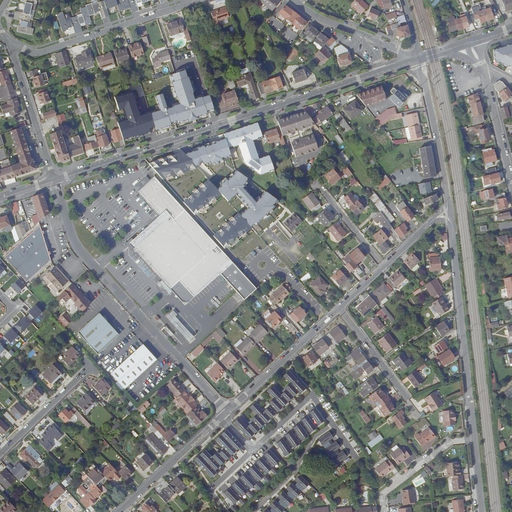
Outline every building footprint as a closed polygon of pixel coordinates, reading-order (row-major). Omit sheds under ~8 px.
[(27,0),(25,0),(20,0),(20,3),(25,3),(22,14),(15,13),(13,20),(20,21),(19,27),(18,27),(17,32),(32,36),(34,30),(27,28),(29,23),(30,24),(31,17),(30,16),(32,11),(34,12),(37,3),(35,2),(35,0),(27,0)] [(63,16),(58,18),(63,32),(68,30),(68,29),(73,27),(75,35),(82,32),(80,25),(85,23),(86,25),(91,23),(89,17),(95,15),(94,13),(99,12),(101,19),(109,17),(106,10),(117,6),(119,12),(126,10),(125,8),(130,7),(132,14),(139,11),(137,4),(140,3),(140,4),(151,0),(159,0),(161,4),(167,2),(166,0),(123,0),(122,0),(108,0),(109,0),(105,2),(104,1),(96,3),(96,5),(92,6),(91,4),(86,6),(86,7),(80,9),(82,17),(77,18),(77,17),(70,19),(71,20),(65,22),(63,16)] [(280,2),(277,0),(261,0),(261,1),(273,10),(280,2)] [(363,12),(370,6),(363,0),(356,0),(353,3),(363,12)] [(432,0),(435,8),(443,0),(442,0),(432,0)] [(511,0),(503,0),(507,12),(511,10),(511,0)] [(286,6),(285,6),(283,5),(277,12),(301,30),(307,22),(286,6)] [(483,22),(488,21),(484,11),(484,9),(482,5),(474,8),(478,19),(482,18),(483,22)] [(232,18),(229,8),(213,13),(217,25),(221,24),(220,22),(232,18)] [(376,21),(381,12),(372,8),(368,17),(376,21)] [(496,18),(492,8),(489,10),(484,11),(488,21),(496,18)] [(390,20),(398,16),(397,11),(387,15),(390,20)] [(472,27),(468,15),(462,17),(466,29),(472,27)] [(460,29),(461,30),(466,29),(462,17),(458,19),(457,17),(450,19),(451,23),(450,23),(453,31),(460,29)] [(173,36),(186,32),(187,35),(189,41),(193,40),(189,28),(185,29),(182,21),(169,25),(173,36)] [(395,36),(399,35),(397,28),(401,26),(400,23),(387,26),(389,35),(392,34),(392,35),(394,35),(395,36)] [(304,39),(307,35),(314,40),(320,32),(309,24),(300,36),(304,39)] [(408,24),(401,26),(397,28),(399,35),(400,38),(411,35),(408,24)] [(324,47),(330,39),(323,34),(316,41),(324,47)] [(152,47),(149,37),(144,38),(147,48),(152,47)] [(337,40),(333,37),(328,43),(332,46),(337,40)] [(134,58),(146,54),(143,44),(136,46),(135,44),(130,46),(134,58)] [(510,67),(511,67),(511,44),(497,49),(496,61),(509,68),(510,67)] [(327,50),(328,49),(325,46),(317,55),(326,63),(333,55),(327,50)] [(168,49),(169,52),(170,56),(176,54),(174,47),(168,49)] [(342,66),(353,63),(349,49),(346,47),(336,50),(342,66)] [(301,53),(295,48),(288,57),(296,50),(300,54),(301,53)] [(120,51),(116,53),(120,65),(132,61),(128,50),(121,53),(120,51)] [(296,50),(288,57),(294,61),(300,54),(296,50)] [(83,53),(84,57),(87,66),(94,63),(90,51),(83,53)] [(68,52),(57,55),(61,69),(74,65),(73,63),(72,63),(68,52)] [(171,58),(170,56),(169,52),(159,55),(160,59),(154,61),(156,69),(163,68),(162,63),(172,60),(171,58)] [(113,54),(106,56),(110,68),(117,65),(113,54)] [(103,70),(110,68),(106,56),(99,59),(103,70)] [(77,59),(80,68),(87,66),(84,57),(77,59)] [(185,63),(179,65),(181,73),(188,70),(196,68),(201,66),(199,60),(195,61),(195,62),(186,66),(185,63)] [(197,72),(202,87),(207,85),(201,66),(196,68),(197,72)] [(240,75),(240,77),(252,73),(251,68),(241,71),(242,74),(240,75)] [(309,79),(305,69),(293,73),(297,83),(309,79)] [(189,75),(188,70),(181,73),(189,97),(196,95),(189,75)] [(0,81),(1,82),(4,88),(12,85),(11,81),(11,80),(9,75),(7,76),(6,72),(5,72),(3,73),(0,74),(0,81)] [(260,98),(252,73),(240,77),(237,78),(240,87),(249,84),(255,100),(260,98)] [(38,89),(46,86),(45,81),(49,79),(47,74),(43,75),(43,76),(34,79),(38,89)] [(260,85),(263,94),(290,86),(285,76),(260,85)] [(501,81),(496,85),(497,88),(506,101),(511,97),(511,92),(511,93),(511,91),(511,90),(511,89),(509,89),(505,83),(501,81)] [(16,94),(12,85),(4,88),(0,88),(0,93),(2,98),(7,97),(8,96),(9,100),(16,98),(15,94),(16,94)] [(388,100),(383,87),(358,95),(367,107),(388,100)] [(391,91),(394,95),(391,98),(400,107),(407,99),(398,90),(398,91),(395,88),(391,91)] [(242,101),(239,90),(235,92),(224,95),(227,106),(242,101)] [(43,105),(52,102),(48,92),(39,95),(39,96),(39,97),(39,98),(40,99),(41,100),(43,105)] [(155,124),(152,114),(151,112),(142,115),(139,116),(134,102),(137,101),(134,92),(116,98),(120,110),(126,108),(129,120),(123,121),(124,123),(119,124),(124,140),(129,138),(129,139),(136,137),(136,138),(157,131),(155,124)] [(476,124),(487,122),(481,96),(470,99),(471,105),(473,105),(476,117),(474,117),(476,124)] [(21,105),(18,98),(16,98),(8,101),(9,104),(1,106),(4,114),(11,112),(12,116),(20,113),(18,106),(21,105)] [(184,109),(181,98),(167,103),(171,113),(184,109)] [(364,110),(356,101),(345,110),(352,120),(364,110)] [(209,112),(205,102),(192,106),(196,117),(209,112)] [(322,112),(315,117),(320,125),(335,114),(328,105),(321,110),(322,112)] [(311,117),(314,115),(308,106),(304,108),(307,112),(311,117)] [(509,107),(502,109),(505,119),(511,118),(509,107)] [(377,119),(381,124),(392,115),(398,114),(396,108),(388,110),(377,119)] [(55,110),(45,114),(47,120),(57,116),(55,110)] [(163,110),(152,114),(155,124),(167,120),(163,110)] [(320,149),(312,126),(317,125),(311,117),(307,112),(288,118),(291,127),(282,130),(284,135),(290,134),(297,158),(318,151),(320,149)] [(59,124),(68,121),(65,113),(57,116),(59,124)] [(407,116),(410,128),(420,126),(418,113),(407,116)] [(282,130),(291,127),(288,118),(279,121),(282,130)] [(349,132),(353,129),(350,126),(345,119),(341,122),(349,132)] [(259,123),(225,134),(227,139),(230,150),(233,149),(233,148),(240,146),(245,163),(263,176),(272,172),(272,173),(276,171),(271,155),(261,158),(255,141),(262,139),(265,138),(259,123)] [(490,140),(491,140),(489,129),(488,129),(487,125),(484,125),(475,128),(476,134),(481,133),(483,142),(484,145),(491,143),(490,140)] [(423,137),(420,126),(410,128),(412,139),(412,140),(423,137)] [(21,128),(10,132),(20,163),(12,165),(16,177),(34,171),(36,167),(34,159),(32,160),(21,128)] [(284,135),(282,130),(281,129),(277,130),(277,129),(266,133),(269,143),(281,140),(281,142),(285,141),(284,135)] [(124,141),(120,130),(112,132),(116,143),(124,141)] [(56,142),(58,147),(56,148),(58,152),(60,152),(61,156),(59,157),(61,162),(71,159),(62,131),(54,133),(55,138),(53,138),(55,143),(56,142)] [(99,142),(97,136),(97,135),(90,137),(92,142),(87,143),(87,144),(86,145),(88,151),(100,147),(98,142),(99,142)] [(111,144),(108,135),(98,138),(101,147),(111,144)] [(73,156),(86,152),(80,136),(74,138),(77,145),(70,147),(73,156)] [(199,150),(195,152),(206,164),(212,162),(212,165),(216,164),(217,165),(221,164),(220,162),(225,161),(224,158),(232,156),(227,139),(217,142),(217,143),(207,147),(206,145),(198,148),(199,150)] [(436,176),(431,148),(420,149),(425,178),(436,176)] [(492,149),(486,150),(485,150),(485,153),(484,153),(487,164),(487,163),(488,167),(492,166),(492,162),(498,161),(496,151),(493,151),(492,149)] [(182,166),(185,170),(193,163),(187,156),(186,158),(185,157),(182,161),(180,162),(183,165),(182,166)] [(158,173),(162,169),(153,158),(147,160),(148,162),(158,173)] [(5,165),(0,166),(1,169),(5,180),(16,177),(12,165),(11,162),(10,159),(3,161),(5,165)] [(348,166),(340,171),(329,180),(332,185),(341,178),(340,176),(342,175),(343,176),(348,172),(351,176),(354,174),(348,166)] [(242,175),(231,167),(227,172),(238,181),(242,175)] [(170,182),(182,178),(179,169),(167,173),(170,182)] [(217,187),(211,181),(200,169),(194,174),(206,187),(211,193),(217,187)] [(325,176),(329,180),(340,171),(338,169),(335,171),(334,169),(325,176)] [(249,179),(238,171),(235,174),(230,180),(229,179),(222,185),(222,186),(219,189),(222,193),(230,201),(233,199),(232,197),(235,194),(236,196),(239,193),(242,197),(241,198),(244,202),(245,201),(248,204),(247,205),(250,208),(242,215),(253,226),(257,222),(258,223),(275,208),(280,201),(267,191),(262,197),(257,202),(245,188),(247,186),(245,184),(249,179)] [(387,174),(376,182),(378,184),(388,176),(387,174)] [(493,185),(502,182),(500,174),(485,177),(486,183),(492,182),(493,185)] [(141,191),(163,214),(177,200),(156,177),(152,180),(148,176),(137,186),(141,191)] [(388,176),(378,184),(381,188),(391,180),(388,176)] [(7,186),(18,182),(16,177),(5,180),(7,186)] [(421,193),(432,191),(431,185),(432,185),(431,181),(419,184),(421,193)] [(260,197),(250,186),(242,192),(252,204),(260,197)] [(206,187),(200,192),(209,202),(215,197),(211,193),(206,187)] [(217,195),(218,196),(222,193),(219,189),(217,187),(211,193),(215,197),(217,195)] [(496,200),(499,199),(506,197),(505,193),(499,195),(499,196),(496,197),(494,189),(484,191),(487,202),(496,200)] [(395,219),(375,192),(370,195),(371,197),(381,211),(390,223),(395,219)] [(323,206),(312,193),(304,199),(316,212),(323,206)] [(346,202),(354,211),(364,203),(361,199),(358,201),(351,193),(346,197),(348,200),(346,202)] [(36,227),(51,214),(45,197),(44,194),(33,198),(39,215),(33,217),(36,227)] [(436,194),(430,196),(422,199),(417,202),(420,209),(433,204),(432,202),(438,199),(436,194)] [(509,208),(506,198),(499,200),(500,203),(499,203),(499,205),(498,205),(499,210),(509,208)] [(147,230),(151,235),(137,248),(173,287),(184,277),(188,273),(203,289),(228,266),(220,258),(225,253),(186,209),(177,200),(163,214),(163,215),(148,229),(147,230)] [(372,200),(370,201),(368,200),(366,201),(364,203),(354,211),(357,215),(365,209),(364,207),(370,202),(374,207),(377,205),(372,200)] [(415,215),(404,201),(397,206),(408,221),(415,215)] [(21,210),(19,203),(12,205),(14,212),(21,210)] [(335,219),(327,209),(320,215),(328,224),(335,219)] [(500,220),(511,218),(510,209),(505,211),(506,214),(499,215),(500,220)] [(390,223),(381,211),(374,217),(378,222),(381,220),(386,226),(374,236),(377,240),(394,227),(390,223)] [(306,222),(298,214),(287,224),(295,232),(306,222)] [(8,233),(13,231),(14,232),(18,231),(16,228),(17,227),(12,228),(11,225),(9,218),(8,217),(0,219),(0,228),(0,230),(6,228),(8,233)] [(273,238),(284,227),(277,219),(266,230),(273,238)] [(340,241),(348,234),(338,222),(332,227),(339,234),(336,237),(340,241)] [(408,227),(405,222),(396,229),(401,236),(407,232),(405,229),(408,227)] [(6,256),(28,281),(53,260),(43,226),(42,224),(6,256)] [(27,233),(24,225),(17,227),(16,228),(18,231),(21,240),(29,233),(28,232),(27,233)] [(399,234),(394,227),(377,240),(380,244),(379,244),(385,251),(390,247),(385,240),(388,238),(387,237),(392,234),(395,237),(399,234)] [(132,242),(133,243),(137,248),(151,235),(147,230),(148,229),(132,242)] [(507,244),(506,240),(511,239),(510,235),(500,238),(502,245),(507,244)] [(312,253),(306,246),(303,249),(309,256),(312,253)] [(349,258),(351,261),(363,252),(359,248),(350,256),(351,257),(349,258)] [(366,256),(363,252),(351,261),(345,265),(352,272),(358,267),(356,265),(366,256)] [(220,258),(228,266),(233,262),(225,253),(220,258)] [(273,253),(269,257),(275,263),(279,259),(273,253)] [(442,270),(440,253),(430,254),(430,258),(429,258),(431,271),(442,270)] [(405,261),(411,269),(420,262),(413,254),(405,261)] [(275,263),(269,257),(261,264),(266,270),(275,263)] [(288,265),(293,271),(298,266),(296,263),(298,261),(296,259),(288,265)] [(71,280),(57,265),(44,277),(58,292),(71,280)] [(349,278),(341,269),(333,277),(340,285),(349,278)] [(261,279),(267,285),(276,276),(271,270),(261,279)] [(406,278),(399,270),(390,278),(397,286),(406,278)] [(198,293),(203,289),(188,273),(184,277),(198,293)] [(330,287),(321,276),(312,284),(322,294),(330,287)] [(19,278),(11,286),(18,294),(27,287),(19,278)] [(390,278),(387,281),(394,288),(397,286),(390,278)] [(434,300),(437,299),(443,295),(445,293),(439,283),(439,282),(437,279),(433,281),(425,286),(434,300)] [(86,297),(77,286),(74,283),(59,297),(61,300),(69,293),(78,304),(77,305),(83,312),(92,304),(89,300),(90,299),(87,296),(86,297)] [(387,295),(393,290),(386,283),(375,292),(382,299),(383,299),(387,295)] [(278,301),(290,291),(283,284),(272,294),(270,297),(275,303),(278,301)] [(366,314),(378,303),(371,294),(358,307),(366,314)] [(441,316),(450,311),(442,298),(438,300),(433,303),(441,316)] [(307,313),(300,306),(291,315),(298,322),(307,313)] [(383,309),(387,314),(390,318),(393,315),(386,306),(383,309)] [(174,310),(166,317),(171,322),(176,317),(178,315),(174,310)] [(284,320),(276,311),(267,319),(275,328),(284,320)] [(120,335),(101,313),(79,332),(99,354),(120,335)] [(67,314),(61,319),(67,326),(73,321),(67,314)] [(385,326),(377,316),(369,323),(376,333),(385,326)] [(189,342),(195,337),(176,317),(171,322),(189,342)] [(445,322),(436,328),(437,329),(442,337),(452,332),(445,322)] [(253,333),(250,336),(256,342),(258,340),(260,341),(270,331),(262,323),(252,332),(253,333)] [(348,335),(341,325),(327,334),(334,345),(348,335)] [(431,326),(425,330),(409,340),(410,342),(433,329),(431,326)] [(220,327),(216,330),(223,338),(227,334),(220,327)] [(12,346),(21,338),(12,328),(3,336),(12,346)] [(223,338),(216,330),(212,334),(219,342),(223,338)] [(389,332),(380,340),(383,343),(390,351),(398,344),(389,332)] [(203,346),(213,338),(211,335),(201,344),(203,346)] [(257,343),(256,342),(250,336),(237,347),(244,355),(257,343)] [(330,347),(324,339),(315,345),(321,353),(330,347)] [(445,340),(435,346),(440,353),(449,347),(445,340)] [(158,359),(144,344),(112,373),(126,388),(158,359)] [(204,348),(201,344),(192,352),(195,356),(204,348)] [(64,358),(70,364),(81,353),(73,345),(65,353),(67,355),(64,358)] [(358,365),(359,367),(369,360),(363,353),(360,348),(352,353),(347,357),(350,362),(356,358),(359,363),(357,364),(358,365)] [(441,356),(440,357),(441,357),(446,365),(457,358),(452,349),(441,356)] [(238,360),(231,351),(221,360),(229,369),(238,360)] [(318,359),(312,351),(304,356),(310,365),(318,359)] [(410,357),(408,358),(403,352),(394,359),(399,365),(400,363),(404,368),(413,362),(410,357)] [(336,356),(325,364),(328,369),(339,361),(336,356)] [(359,367),(356,370),(355,371),(359,376),(363,373),(361,372),(365,369),(368,373),(375,368),(369,360),(359,367)] [(62,371),(54,363),(43,374),(51,382),(62,371)] [(224,374),(223,373),(226,370),(218,363),(208,373),(216,381),(219,378),(221,376),(224,374)] [(417,369),(408,375),(417,386),(425,380),(417,370),(417,369)] [(294,375),(290,371),(284,376),(291,383),(285,388),(286,388),(287,389),(282,394),(281,393),(274,385),(268,390),(273,396),(275,398),(269,403),(271,405),(278,412),(281,409),(286,404),(291,400),(297,394),(299,392),(301,394),(306,389),(300,382),(294,375)] [(379,385),(373,376),(362,384),(365,388),(361,392),(364,396),(379,385)] [(112,386),(105,378),(95,387),(103,395),(112,386)] [(175,393),(174,394),(178,398),(186,390),(187,389),(183,385),(182,386),(179,383),(176,379),(169,385),(175,393)] [(338,390),(344,387),(341,381),(335,384),(338,390)] [(43,394),(36,386),(26,395),(33,403),(43,394)] [(343,398),(349,393),(345,387),(338,391),(343,398)] [(384,390),(382,387),(374,392),(379,399),(380,399),(382,402),(391,396),(389,392),(387,394),(384,390)] [(186,390),(178,398),(177,398),(186,409),(185,410),(188,413),(196,406),(197,405),(198,404),(196,401),(197,400),(192,395),(191,396),(186,390)] [(428,403),(433,410),(443,403),(435,391),(426,397),(430,403),(428,403)] [(376,402),(379,399),(374,392),(371,394),(376,402)] [(96,401),(88,393),(78,403),(86,411),(96,401)] [(391,396),(382,402),(384,405),(384,406),(389,413),(397,407),(395,404),(394,403),(392,400),(393,399),(391,396)] [(177,398),(176,399),(185,410),(186,409),(177,398)] [(148,408),(152,404),(148,399),(143,403),(148,408)] [(240,416),(235,422),(250,437),(253,434),(257,431),(262,426),(267,421),(273,416),(276,413),(270,406),(264,411),(263,409),(256,402),(251,407),(254,410),(257,414),(252,419),(253,420),(248,425),(247,424),(244,421),(240,416)] [(143,412),(148,408),(143,403),(138,407),(139,408),(143,412)] [(20,418),(27,411),(21,405),(17,409),(18,410),(15,413),(20,418)] [(61,414),(68,421),(76,413),(90,427),(93,425),(84,415),(75,406),(70,412),(66,408),(61,414)] [(203,411),(201,412),(196,406),(188,413),(199,424),(209,415),(204,409),(203,411)] [(381,408),(386,415),(389,413),(384,406),(381,408)] [(162,416),(167,411),(163,407),(158,412),(162,416)] [(314,407),(308,412),(311,416),(317,424),(323,419),(314,407)] [(457,413),(457,408),(447,409),(448,420),(448,424),(459,423),(458,419),(460,418),(459,413),(457,413)] [(404,418),(399,411),(392,416),(399,428),(407,422),(404,418)] [(17,421),(8,412),(5,414),(15,424),(17,421)] [(367,413),(363,416),(368,423),(372,420),(367,413)] [(304,417),(301,419),(303,423),(309,431),(315,427),(314,426),(308,418),(306,415),(304,417)] [(311,416),(308,418),(314,426),(317,424),(311,416)] [(0,432),(1,432),(2,430),(5,433),(10,428),(0,417),(0,432)] [(296,424),(293,427),(296,430),(302,439),(308,434),(307,433),(301,425),(299,422),(296,424)] [(303,423),(301,425),(307,433),(309,431),(303,423)] [(64,435),(54,424),(40,437),(50,448),(52,445),(50,442),(58,435),(60,438),(64,435)] [(160,424),(156,427),(164,436),(168,432),(160,424)] [(435,438),(439,435),(432,426),(423,433),(421,432),(417,435),(424,444),(432,439),(434,437),(435,438)] [(178,434),(172,428),(168,432),(164,436),(169,441),(178,434)] [(206,448),(195,458),(200,463),(208,472),(212,476),(217,471),(215,470),(218,467),(223,463),(228,458),(234,452),(243,445),(239,441),(232,434),(227,428),(217,438),(219,441),(223,445),(218,450),(219,452),(214,457),(213,455),(208,451),(206,448)] [(288,432),(285,434),(288,438),(294,446),(300,441),(299,440),(293,432),(291,429),(288,432)] [(334,435),(329,429),(318,437),(337,463),(348,455),(343,448),(340,451),(338,447),(341,445),(336,439),(333,441),(331,437),(334,435)] [(296,430),(293,432),(299,440),(302,439),(296,430)] [(369,434),(373,439),(377,435),(374,430),(369,434)] [(164,447),(153,434),(146,440),(158,454),(160,452),(162,454),(168,448),(166,446),(164,447)] [(280,439),(277,441),(286,453),(292,449),(291,448),(285,440),(283,437),(280,439)] [(288,438),(285,440),(291,448),(294,446),(288,438)] [(29,447),(40,459),(42,456),(43,456),(32,444),(29,447)] [(405,449),(403,446),(394,453),(401,463),(410,457),(411,458),(414,456),(407,447),(405,449)] [(40,459),(29,447),(22,454),(28,461),(30,459),(38,467),(40,467),(42,464),(42,462),(39,459),(40,459)] [(267,452),(265,454),(268,457),(275,465),(281,459),(270,449),(267,452)] [(154,462),(143,450),(134,458),(147,471),(151,468),(149,466),(154,462)] [(274,465),(273,467),(266,460),(263,456),(259,459),(257,461),(260,465),(267,472),(271,469),(276,473),(279,470),(274,465)] [(268,457),(266,460),(273,467),(274,465),(275,465),(268,457)] [(395,469),(396,470),(399,467),(393,459),(390,461),(390,460),(378,469),(385,477),(395,469)] [(464,469),(462,469),(461,461),(449,462),(450,475),(456,475),(465,474),(464,469)] [(15,468),(12,470),(22,481),(26,477),(24,475),(29,470),(21,462),(18,465),(18,464),(15,467),(15,468)] [(123,475),(110,462),(101,470),(106,476),(110,480),(115,475),(119,479),(123,475)] [(128,476),(133,471),(127,464),(119,471),(131,484),(133,481),(128,476)] [(266,473),(265,475),(258,467),(254,464),(251,467),(249,469),(252,473),(259,480),(263,476),(268,481),(271,478),(266,473)] [(433,474),(436,471),(430,464),(427,466),(433,474)] [(260,465),(258,467),(265,475),(266,473),(267,472),(260,465)] [(89,476),(97,484),(106,476),(101,470),(97,466),(88,475),(89,475),(89,476)] [(16,479),(6,468),(0,474),(0,478),(8,487),(16,479)] [(259,480),(257,482),(250,475),(247,471),(244,474),(241,476),(245,480),(252,487),(255,484),(260,488),(263,485),(259,480)] [(280,511),(311,481),(301,471),(296,477),(299,479),(296,482),(293,480),(288,486),(290,488),(287,491),(285,489),(279,494),(282,497),(279,500),(276,497),(271,503),(274,505),(271,508),(268,506),(263,511),(280,511)] [(252,473),(250,475),(257,482),(259,480),(252,473)] [(456,490),(466,489),(465,474),(456,475),(457,479),(455,479),(456,490)] [(69,476),(61,483),(65,487),(73,480),(69,476)] [(103,491),(97,484),(89,476),(86,479),(90,484),(89,485),(93,489),(91,491),(85,485),(80,490),(86,496),(82,500),(89,506),(92,503),(93,504),(97,500),(96,498),(103,491)] [(186,483),(179,476),(171,484),(177,490),(180,493),(188,484),(186,483)] [(251,488),(249,490),(242,482),(239,479),(236,481),(233,484),(237,487),(244,495),(247,491),(252,496),(255,493),(251,488)] [(245,480),(242,482),(249,490),(251,488),(252,487),(245,480)] [(49,487),(52,490),(60,483),(57,481),(54,484),(53,483),(49,487)] [(47,496),(46,496),(43,499),(47,504),(51,500),(54,503),(59,498),(66,491),(60,484),(53,491),(52,490),(49,493),(48,495),(47,496)] [(173,499),(170,496),(177,490),(171,484),(160,494),(168,503),(173,499)] [(243,495),(241,497),(234,490),(231,486),(229,488),(225,492),(229,495),(236,502),(239,499),(244,503),(247,500),(243,495)] [(237,487),(234,490),(241,497),(243,495),(244,495),(237,487)] [(406,503),(417,502),(416,488),(405,490),(406,493),(406,499),(405,499),(406,503)] [(229,495),(224,499),(230,507),(232,506),(235,503),(236,502),(229,495)] [(467,511),(467,499),(455,500),(456,508),(456,511),(467,511)] [(0,510),(1,511),(15,511),(18,509),(10,501),(0,510)] [(144,511),(159,511),(149,501),(143,507),(146,510),(144,511)]
